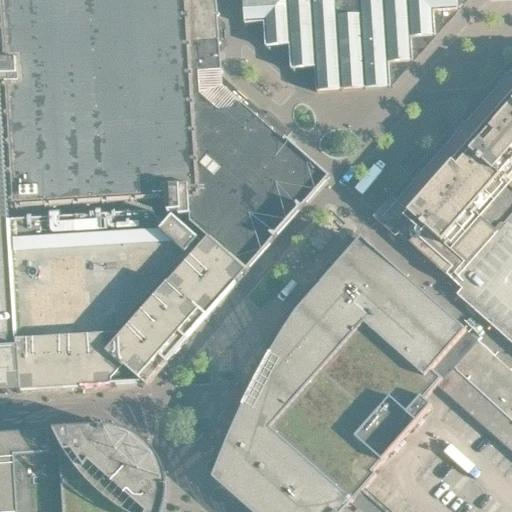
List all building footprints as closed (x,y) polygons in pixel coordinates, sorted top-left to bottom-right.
[(2,0),(4,38),(10,38),(11,59),(0,59),(0,82),(7,82),(11,141),(14,196),(15,206),(168,197),(169,210),(169,211),(170,210),(180,210),(180,213),(181,213),(192,213),(192,221),(213,239),(211,240),(247,272),(246,273),(247,274),(249,272),(248,271),(262,255),(280,235),(301,211),(332,176),(289,138),(287,125),(271,110),(268,114),(224,75),(222,45),(220,43),(219,26),(221,24),(221,17),(220,16),(219,11),(219,2),(220,0),(2,0)] [(0,0),(0,392),(25,391),(147,384),(169,362),(240,282),(247,274),(246,273),(247,272),(211,240),(207,245),(175,216),(168,224),(153,211),(10,219),(2,85),(0,85),(0,53),(0,54),(0,50),(0,0)] [(246,0),(248,20),(247,20),(247,22),(251,22),(251,27),(267,42),(268,45),(270,45),(270,44),(281,43),(282,56),(292,65),(293,65),(293,68),(295,68),(318,87),(318,90),(320,90),(320,89),(341,88),(342,89),(343,89),(344,89),(344,88),(366,86),(366,87),(368,87),(368,86),(390,85),(390,86),(391,86),(393,86),(392,84),(413,60),(415,60),(415,58),(435,35),(437,35),(437,34),(447,22),(458,10),(459,10),(459,8),(466,0),(246,0)] [(443,184),(436,192),(434,195),(430,199),(424,206),(401,232),(466,290),(498,318),(511,330),(511,105),(509,109),(502,117),(500,119),(493,127),(487,134),(483,139),(481,141),(474,149),(473,151),(472,152),(464,160),(462,162),(458,167),(452,174),(445,182),(444,183),(443,184)] [(364,238),(298,312),(286,330),(282,337),(274,351),(268,362),(260,377),(253,390),(249,398),(243,409),(236,425),(233,432),(228,444),(225,452),(220,464),(215,478),(253,511),(345,511),(364,491),(379,474),(375,471),(433,405),(427,400),(440,385),(445,380),(433,370),(469,330),(433,299),(364,238)] [(445,380),(440,385),(457,400),(497,356),(469,330),(433,370),(445,380)] [(511,448),(511,368),(497,356),(457,400),(511,448)] [(0,511),(165,511),(167,508),(169,503),(170,496),(170,489),(170,482),(168,475),(166,468),(164,462),(160,456),(156,450),(151,445),(146,440),(134,433),(128,430),(121,428),(114,427),(107,426),(100,427),(52,430),(0,432),(0,511)] [(388,511),(381,506),(373,499),(364,491),(345,511),(388,511)]
